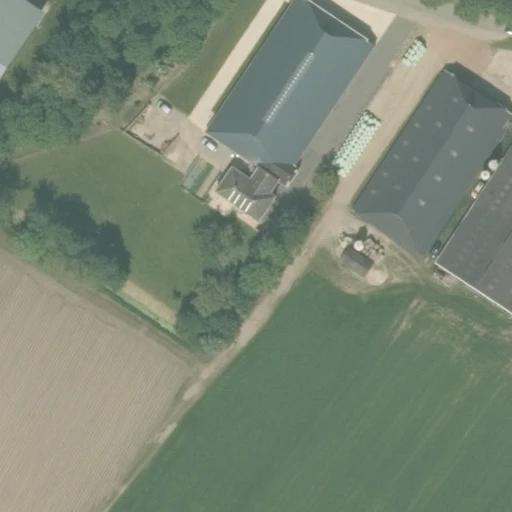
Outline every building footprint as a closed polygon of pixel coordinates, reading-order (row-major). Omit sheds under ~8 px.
[(257,167),(258,168),(278,181),(287,186),(299,170),(293,166),(374,46),(306,0),(294,0),(205,132),(211,136),(257,167)] [(0,81),(35,29),(0,6),(0,81)] [(422,257),(506,129),(511,133),(511,148),(437,264),(511,312),(511,123),(510,123),(511,119),(511,114),(444,70),(352,211),(422,257)] [(269,194),(278,181),(258,168),(250,180),(232,168),(215,192),(258,222),(275,197),(269,194)] [(339,263),(364,279),(374,263),(349,247),(339,263)]
